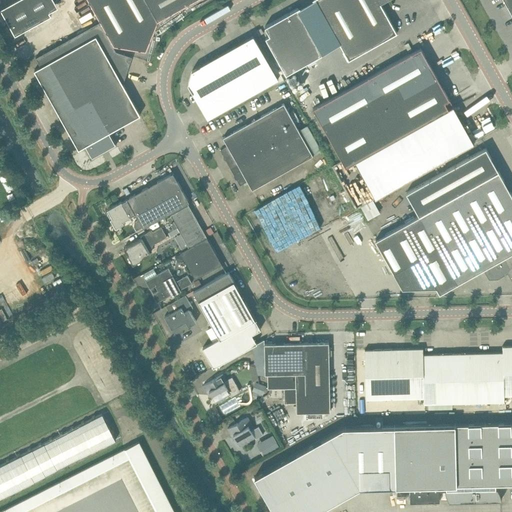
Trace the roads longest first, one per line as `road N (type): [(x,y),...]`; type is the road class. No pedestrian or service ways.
road 1 (unclassified): [(182,136),(284,308),(310,316),(511,311)]
road 2 (unclassified): [(219,459),(84,219),(84,182)]
road 3 (unknown): [(0,498),(103,449),(136,442),(190,511)]
road 4 (unclassified): [(251,0),(172,53),(163,82),(182,136)]
road 5 (unclassified): [(84,182),(57,163),(0,60)]
road 6 (unclassified): [(511,110),(450,0)]
